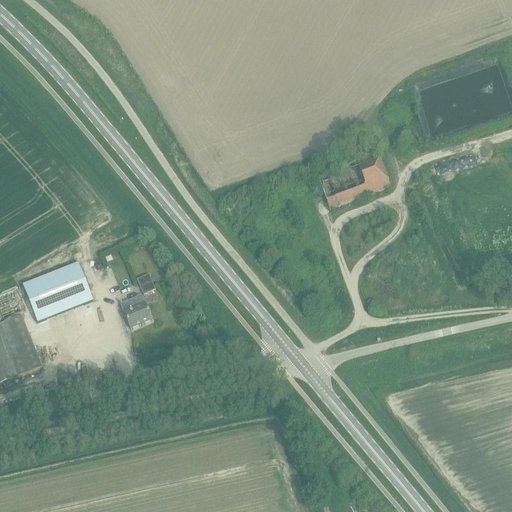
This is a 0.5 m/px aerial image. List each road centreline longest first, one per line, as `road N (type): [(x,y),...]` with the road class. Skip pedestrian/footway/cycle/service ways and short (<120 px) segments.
road 1 (primary): [(304,368),(44,61),(0,21)]
road 2 (track): [(282,371),(0,442)]
road 3 (unclassified): [(324,363),(511,317)]
road 4 (primary): [(423,511),(304,368)]
